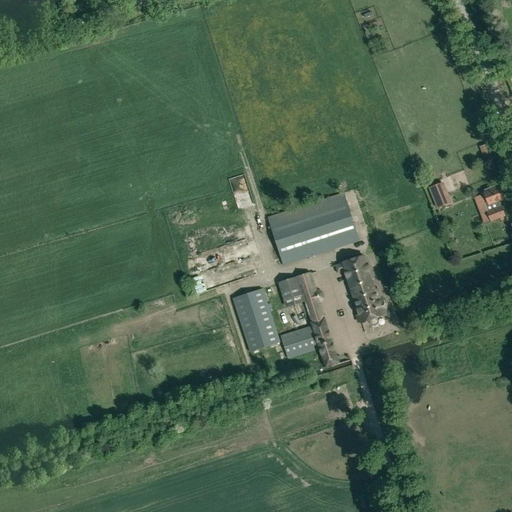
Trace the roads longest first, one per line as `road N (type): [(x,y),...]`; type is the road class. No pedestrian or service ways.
road 1 (unknown): [(404,511),(332,277),(320,267),(275,272),(253,222)]
road 2 (track): [(151,0),(0,44)]
road 3 (unclassified): [(511,135),(458,0)]
